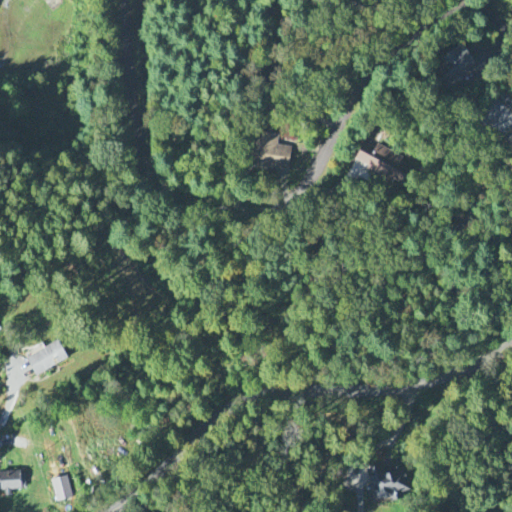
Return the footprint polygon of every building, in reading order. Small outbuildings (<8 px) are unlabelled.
[(472,71),(459,47),(433,62),(446,86),(472,71)] [(288,172),(292,148),(278,146),(280,137),(258,133),(253,166),(288,172)] [(376,146),(373,151),(360,144),(352,160),(367,168),(365,172),(392,186),(395,180),(402,184),(409,169),(399,164),(401,159),(376,146)] [(32,357),(40,376),(74,363),(66,344),(32,357)] [(372,474),(378,502),(414,493),(407,465),(372,474)] [(4,491),(26,491),(26,473),(3,473),(4,491)] [(55,482),(60,503),(76,500),(70,478),(55,482)]
